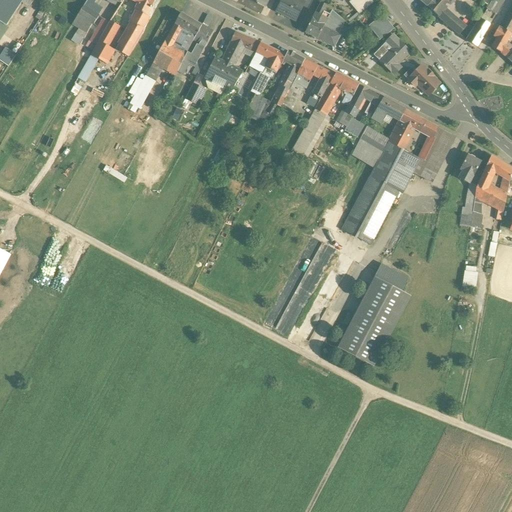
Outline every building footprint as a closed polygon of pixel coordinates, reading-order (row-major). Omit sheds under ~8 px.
[(0,0),(0,22),(5,26),(23,0),(0,0)] [(95,1),(93,0),(87,0),(84,6),(90,10),(95,1)] [(115,13),(110,22),(115,24),(127,5),(129,0),(123,0),(122,2),(115,13)] [(154,0),(139,0),(138,3),(135,10),(136,11),(134,16),(146,22),(149,17),(147,15),(154,0)] [(304,3),(298,0),(282,0),(276,12),(277,12),(277,11),(286,16),(287,17),(287,16),(295,20),(304,3)] [(370,0),(351,0),(352,0),(354,3),(351,5),(359,15),(373,3),(370,0)] [(433,0),(427,7),(438,17),(445,8),(443,5),(447,0),(433,0)] [(506,4),(499,0),(492,0),(488,6),(487,9),(496,14),(498,16),(506,4)] [(329,15),(324,12),(327,6),(321,2),(315,13),(322,17),(319,22),(325,25),(317,40),(332,47),(335,40),(336,40),(338,36),(337,36),(345,21),(332,11),(329,15)] [(90,10),(84,6),(79,14),(89,20),(89,21),(91,23),(93,24),(98,16),(90,10)] [(511,7),(503,23),(511,27),(511,7)] [(445,8),(438,17),(445,23),(451,16),(445,8)] [(487,9),(467,40),(477,47),(483,37),(482,36),(496,14),(487,9)] [(110,11),(104,20),(109,23),(110,22),(115,13),(110,11)] [(315,13),(305,33),(310,36),(311,38),(314,40),(315,39),(317,40),(325,25),(319,22),(322,17),(315,13)] [(89,20),(79,14),(76,19),(82,22),(78,29),(85,33),(91,23),(89,21),(89,20)] [(201,26),(180,14),(176,22),(170,33),(168,37),(176,41),(183,27),(192,32),(196,35),(201,26)] [(382,15),(371,24),(376,31),(373,33),(380,40),(394,29),(382,15)] [(146,22),(134,16),(131,24),(142,29),(146,22)] [(465,26),(451,16),(445,23),(460,35),(465,26)] [(82,22),(76,19),(72,25),(78,29),(82,22)] [(109,23),(99,41),(107,46),(119,26),(115,24),(110,22),(109,23)] [(511,33),(511,27),(503,23),(500,28),(511,35),(511,33)] [(142,29),(131,24),(128,31),(121,44),(123,45),(120,49),(121,53),(128,57),(132,50),(143,31),(144,29),(142,29)] [(196,35),(194,40),(200,43),(198,46),(196,45),(191,54),(198,58),(200,56),(212,32),(201,26),(196,35)] [(499,27),(494,36),(497,39),(492,48),(501,53),(507,43),(511,35),(500,28),(499,27)] [(192,32),(181,52),(186,55),(187,52),(194,40),(196,35),(192,32)] [(74,39),(79,42),(83,36),(78,33),(74,39)] [(253,41),(235,33),(229,45),(226,52),(224,57),(235,63),(238,58),(236,57),(240,51),(242,47),(249,50),(253,41)] [(410,52),(393,35),(386,42),(392,48),(380,61),(384,65),(383,66),(386,68),(386,67),(394,75),(401,68),(398,65),(410,52)] [(168,37),(164,43),(153,63),(161,67),(172,47),(176,41),(168,37)] [(114,50),(99,41),(90,56),(91,56),(98,60),(106,64),(114,50)] [(249,50),(256,53),(260,44),(253,41),(249,50)] [(386,42),(373,55),(380,61),(392,48),(386,42)] [(511,47),(507,43),(501,53),(508,59),(511,55),(511,47)] [(286,56),(260,44),(256,53),(270,60),(265,67),(275,74),(276,74),(283,61),(286,56)] [(181,52),(172,47),(161,67),(176,75),(183,61),(186,55),(181,52)] [(0,56),(0,61),(8,67),(15,56),(4,50),(0,56)] [(305,60),(288,51),(286,56),(283,61),(291,64),(280,86),(281,87),(289,91),(290,88),(293,83),(297,75),(305,60)] [(270,60),(256,53),(248,68),(260,73),(250,93),(255,95),(259,97),(265,88),(270,79),(272,80),(275,74),(265,67),(270,60)] [(191,54),(186,63),(194,67),(198,58),(191,54)] [(98,60),(91,56),(85,66),(92,70),(98,60)] [(235,63),(224,57),(221,63),(232,68),(235,63)] [(221,63),(215,60),(205,79),(218,85),(225,83),(227,89),(233,88),(242,74),(242,73),(221,63)] [(318,67),(305,60),(297,75),(303,78),(302,80),(309,84),(313,76),(318,67)] [(92,70),(85,66),(78,77),(86,82),(92,70)] [(408,80),(407,81),(415,87),(416,85),(428,96),(440,83),(433,77),(433,76),(432,76),(427,71),(426,71),(421,66),(415,72),(408,80)] [(324,70),(318,67),(313,76),(320,79),(324,70)] [(411,68),(404,76),(408,80),(415,72),(411,68)] [(334,76),(324,70),(320,79),(330,84),(334,76)] [(359,85),(336,74),(334,76),(330,84),(323,97),(332,102),(339,89),(351,95),(350,96),(352,97),(359,85)] [(86,82),(78,77),(73,85),(80,89),(81,89),(86,82)] [(155,84),(145,78),(131,105),(138,110),(155,84)] [(330,84),(320,79),(318,83),(319,84),(312,99),(319,102),(330,84)] [(303,88),(293,83),(290,88),(300,94),(303,88)] [(204,90),(193,84),(185,99),(197,105),(204,90)] [(80,89),(73,85),(70,92),(76,95),(80,89)] [(359,86),(345,113),(352,117),(353,117),(360,105),(364,98),(368,90),(359,86)] [(289,91),(281,87),(273,103),(281,108),(287,95),(289,91)] [(300,94),(290,88),(289,91),(287,95),(297,101),(300,94)] [(368,90),(364,98),(370,102),(375,93),(368,90)] [(375,93),(370,102),(374,104),(378,106),(383,99),(383,97),(375,93)] [(259,97),(255,95),(244,115),(256,121),(266,100),(259,97)] [(297,101),(287,95),(281,108),(280,110),(289,115),(297,101)] [(332,102),(323,97),(307,124),(317,130),(326,115),(323,114),(328,109),(332,102)] [(312,99),(309,98),(306,104),(315,109),(319,102),(312,99)] [(405,111),(383,99),(378,106),(373,115),(371,119),(382,124),(387,115),(399,121),(405,111)] [(266,100),(256,121),(262,124),(273,103),(266,100)] [(281,108),(273,103),(262,124),(271,128),(280,110),(281,108)] [(374,104),(369,113),(373,115),(378,106),(374,104)] [(345,113),(341,111),(336,122),(346,127),(351,119),(352,117),(345,113)] [(405,111),(393,133),(407,140),(414,128),(421,132),(426,122),(405,111)] [(306,160),(331,119),(326,115),(317,130),(307,124),(292,152),(306,160)] [(366,127),(351,119),(346,127),(344,131),(360,140),(366,127)] [(438,128),(426,122),(421,132),(431,137),(435,139),(436,139),(434,138),(438,128)] [(388,140),(366,127),(360,140),(382,153),(388,140)] [(451,135),(438,128),(434,138),(436,139),(435,139),(434,141),(445,147),(451,135)] [(407,140),(393,133),(388,143),(402,150),(407,140)] [(431,137),(421,157),(426,159),(434,141),(435,139),(431,137)] [(352,156),(373,168),(382,153),(360,141),(352,156)] [(426,159),(424,162),(420,160),(416,168),(413,174),(428,181),(445,147),(434,141),(426,159)] [(402,150),(388,143),(370,177),(399,192),(398,192),(403,194),(413,174),(416,168),(420,160),(402,150)] [(481,162),(468,156),(460,170),(467,173),(463,181),(469,184),(469,183),(473,177),(481,162)] [(491,156),(480,179),(490,183),(494,173),(501,177),(506,166),(491,156)] [(511,171),(511,170),(506,166),(501,177),(503,178),(510,181),(511,175),(511,171)] [(125,181),(128,175),(110,167),(107,174),(125,181)] [(370,177),(341,231),(370,246),(398,192),(399,192),(370,177)] [(510,181),(503,178),(499,192),(507,196),(508,189),(510,181)] [(490,183),(480,179),(477,187),(476,189),(474,198),(474,200),(479,203),(480,203),(481,200),(488,186),(490,183)] [(477,187),(469,183),(469,184),(467,196),(474,198),(476,189),(477,187)] [(499,192),(488,186),(481,200),(497,209),(503,212),(507,196),(499,192)] [(474,198),(467,196),(464,208),(462,208),(461,217),(471,218),(472,212),(474,200),(474,198)] [(503,212),(497,209),(495,219),(501,221),(503,212)] [(478,214),(472,212),(471,218),(470,228),(478,229),(480,214),(478,214)] [(471,218),(461,217),(459,226),(470,228),(471,218)] [(0,274),(10,256),(0,250),(0,274)] [(408,279),(381,265),(374,278),(401,292),(408,279)] [(477,274),(465,272),(463,287),(474,289),(477,274)] [(401,292),(374,278),(365,296),(400,314),(410,296),(401,292)] [(400,314),(365,296),(337,349),(373,367),(400,314)] [(302,331),(311,337),(325,312),(315,306),(302,331)]
